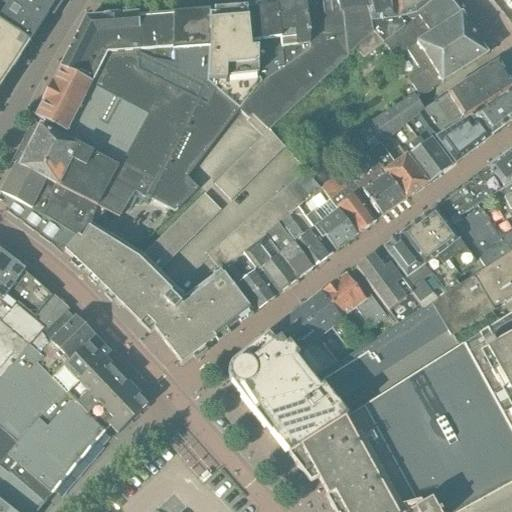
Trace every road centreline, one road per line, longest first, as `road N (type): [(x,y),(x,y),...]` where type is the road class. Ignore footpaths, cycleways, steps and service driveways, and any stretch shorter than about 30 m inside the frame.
road 1 (residential): [(0,228),(77,291),(175,396)]
road 2 (residential): [(66,511),(175,396)]
road 3 (residential): [(175,396),(275,511)]
